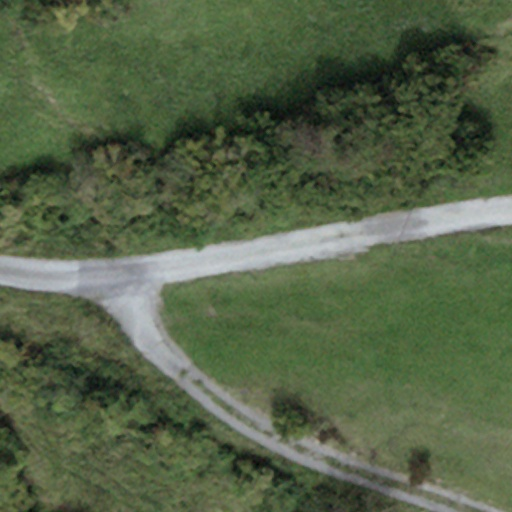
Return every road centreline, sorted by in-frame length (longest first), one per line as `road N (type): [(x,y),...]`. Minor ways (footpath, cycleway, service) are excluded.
road 1 (track): [(113,221),(149,298),(266,390),(511,485)]
road 2 (track): [(113,221),(511,165)]
